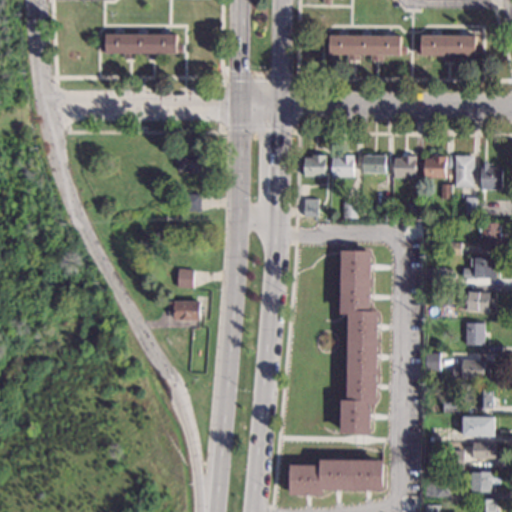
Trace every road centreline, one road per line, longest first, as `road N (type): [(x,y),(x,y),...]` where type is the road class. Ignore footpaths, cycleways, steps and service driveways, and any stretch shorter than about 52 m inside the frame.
road 1 (residential): [(44,106),(75,210),(180,395),(215,511)]
road 2 (secondary): [(258,511),(282,108)]
road 3 (secondary): [(237,108),(215,511)]
road 4 (tertiary): [(282,108),(511,110)]
road 5 (residential): [(44,106),(237,108)]
